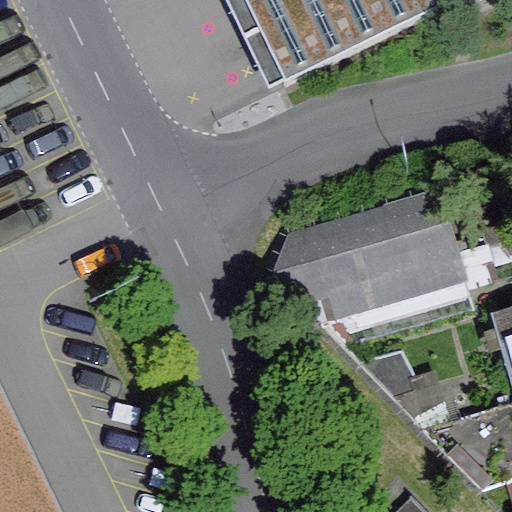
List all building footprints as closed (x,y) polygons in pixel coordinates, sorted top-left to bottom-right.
[(246,0),(289,88),(474,0),(246,0)] [(315,345),(471,291),(438,198),(282,253),(315,345)] [(511,317),(492,324),(511,392),(511,317)] [(486,499),(511,488),(511,418),(457,431),(440,380),(411,387),(399,362),(359,373),(486,499)] [(10,511),(0,491),(0,511),(10,511)]
